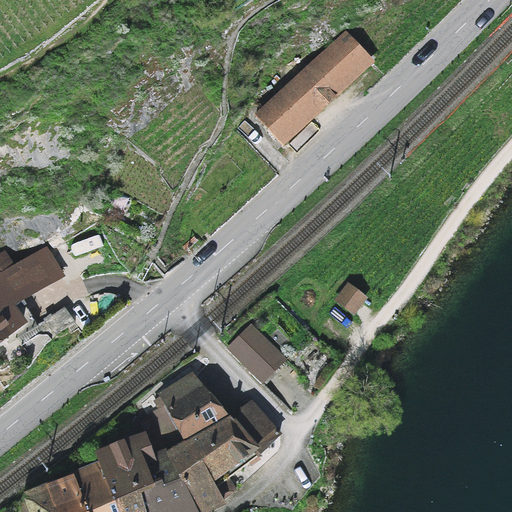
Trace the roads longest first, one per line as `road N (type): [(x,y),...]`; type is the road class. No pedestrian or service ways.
road 1 (tertiary): [(165,297),(488,0)]
road 2 (residential): [(511,152),(301,444)]
road 3 (tertiary): [(0,434),(165,297)]
road 4 (residential): [(301,444),(165,297)]
